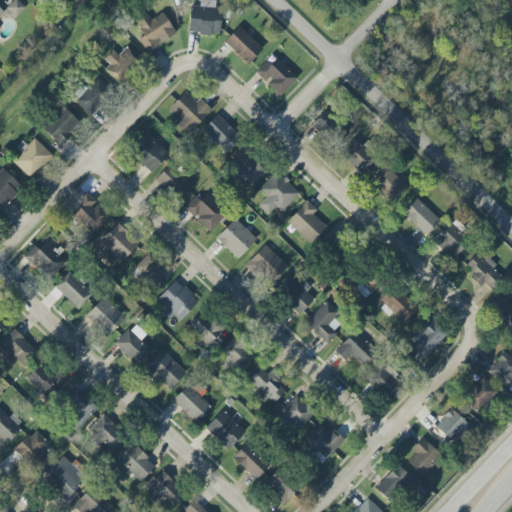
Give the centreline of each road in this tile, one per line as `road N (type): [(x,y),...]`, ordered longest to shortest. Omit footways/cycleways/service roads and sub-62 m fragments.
road 1 (residential): [(93,157),(387,436)]
road 2 (residential): [(471,334),(462,309),(209,67)]
road 3 (residential): [(248,511),(0,271)]
road 4 (residential): [(511,228),(276,0)]
road 5 (residential): [(209,67),(188,64),(143,104),(0,255)]
road 6 (residential): [(278,129),(403,0)]
road 7 (residential): [(387,436),(471,334)]
